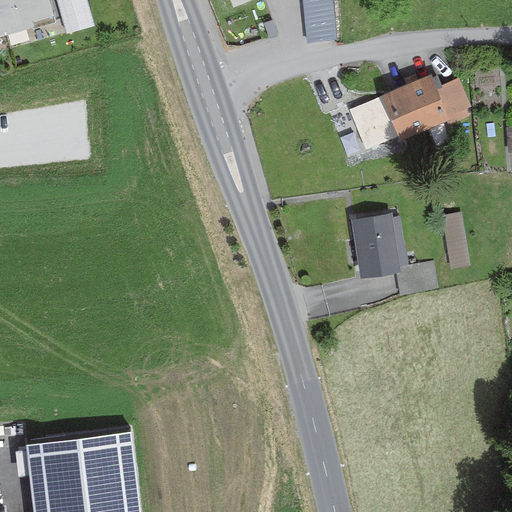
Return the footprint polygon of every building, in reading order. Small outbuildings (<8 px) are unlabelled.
[(0,0),(0,25),(53,11),(49,0),(0,0)] [(61,0),(70,29),(94,22),(88,0),(61,0)] [(304,0),(307,40),(337,39),(334,0),(304,0)] [(436,86),(432,74),(386,90),(402,136),(466,113),(455,80),(436,86)] [(447,211),(449,265),(468,264),(466,210),(447,211)] [(393,212),(354,218),(363,275),(397,270),(400,293),(435,288),(431,261),(401,265),(393,212)] [(139,511),(130,435),(25,448),(33,511),(139,511)]
